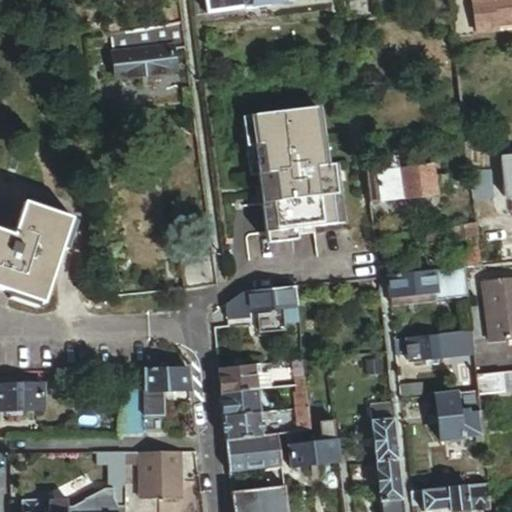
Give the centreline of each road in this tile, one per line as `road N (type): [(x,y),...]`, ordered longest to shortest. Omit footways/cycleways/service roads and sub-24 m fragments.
road 1 (residential): [(197,301),(218,511)]
road 2 (unknown): [(222,293),(277,272),(361,263)]
